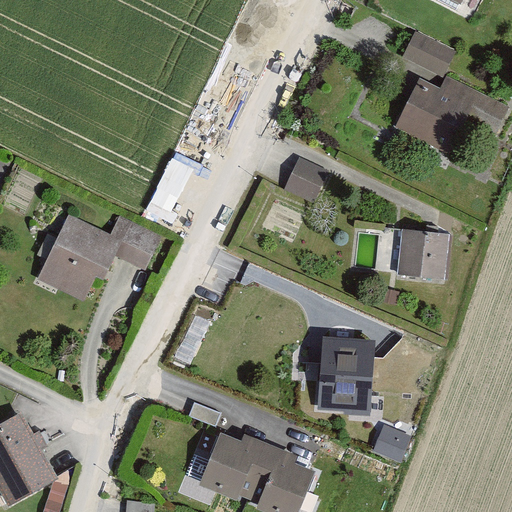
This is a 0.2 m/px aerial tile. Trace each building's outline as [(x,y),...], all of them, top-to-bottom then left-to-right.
[(461,0),(438,0),(457,9),(461,0)] [(458,53),(417,33),(402,62),(443,82),(458,53)] [(423,82),(399,131),(449,156),(464,125),(496,142),(511,111),(447,79),(442,91),(423,82)] [(328,177),(299,163),(284,194),(313,208),(328,177)] [(112,238),(69,217),(37,282),(87,306),(99,282),(109,287),(120,263),(145,275),(160,243),(120,223),(112,238)] [(445,286),(451,234),(395,229),(390,280),(445,286)] [(400,295),(384,291),(381,306),(397,309),(400,295)] [(376,345),(326,342),(322,412),(374,416),(376,345)] [(25,415),(0,428),(0,490),(7,504),(58,477),(25,415)] [(373,452),(401,464),(412,436),(384,424),(373,452)] [(239,442),(217,433),(195,486),(259,511),(303,511),(319,473),(299,464),(302,457),(243,433),(239,442)]
